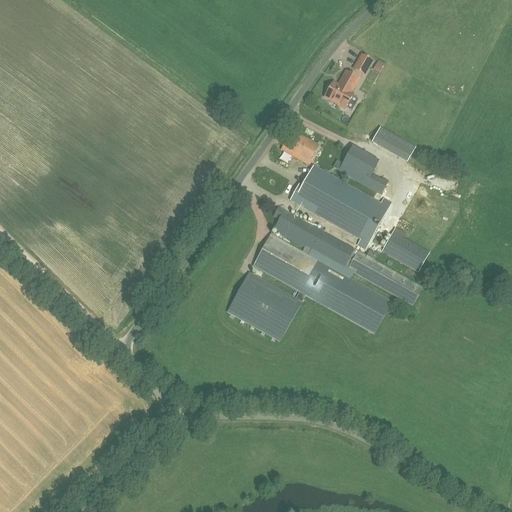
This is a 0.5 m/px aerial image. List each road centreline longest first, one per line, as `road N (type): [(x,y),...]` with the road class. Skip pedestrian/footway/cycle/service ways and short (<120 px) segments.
road 1 (unclassified): [(169,414),(163,397),(116,351),(327,56),(388,0)]
road 2 (unclassified): [(494,511),(335,424),(169,414)]
road 3 (track): [(0,230),(116,351)]
road 4 (unclassified): [(79,511),(169,414)]
